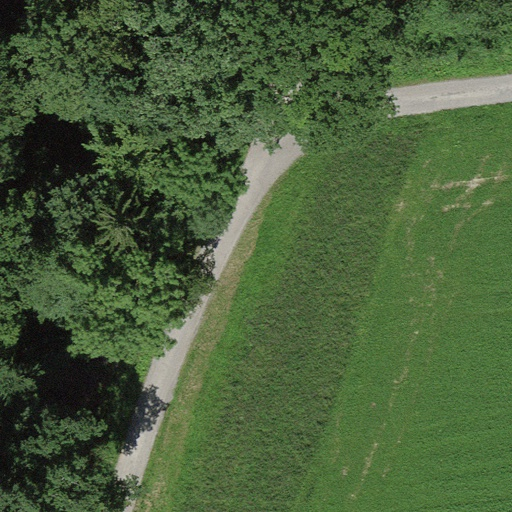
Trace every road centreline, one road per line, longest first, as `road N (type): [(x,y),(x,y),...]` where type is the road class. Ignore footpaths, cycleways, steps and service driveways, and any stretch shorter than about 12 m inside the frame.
road 1 (track): [(511,86),(400,94),(295,133),(262,173),(172,340),(115,511)]
road 2 (track): [(262,173),(282,0)]
